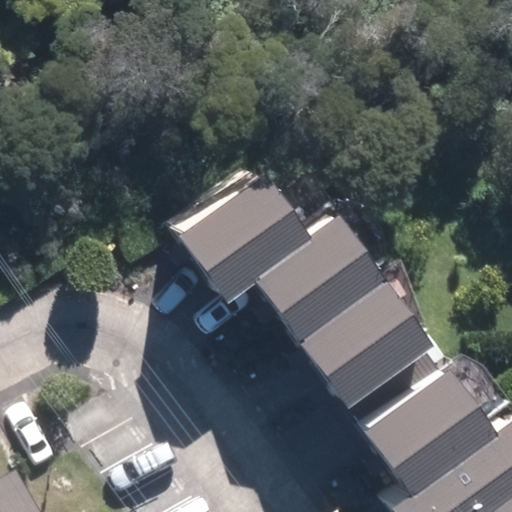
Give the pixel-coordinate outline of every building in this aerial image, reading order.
[(274,151),(189,214),(236,277),(265,255),(321,215),(274,151)] [(387,244),(350,193),(321,215),(265,255),(303,306),(387,244)] [(437,311),(387,244),(303,306),(352,373),(437,311)] [(499,401),(453,338),(366,401),(412,464),(499,401)] [(445,511),(511,463),(511,391),(499,401),(412,464),(393,478),(417,511),(445,511)] [(511,511),(511,463),(445,511),(511,511)] [(0,511),(45,511),(21,470),(0,482),(0,511)]
